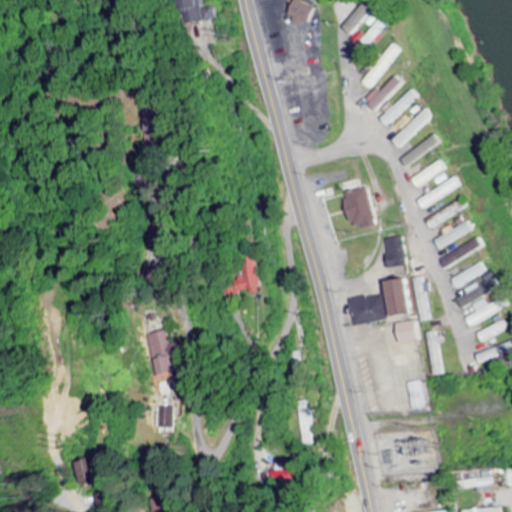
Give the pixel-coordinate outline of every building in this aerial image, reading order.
[(224,8),(205,10),(204,0),(192,0),(195,24),(226,20),(224,8)] [(309,24),(309,23),(318,25),(323,7),(301,1),(296,20),(309,24)] [(372,22),(377,27),(384,20),(378,14),(383,10),(375,2),(349,28),(357,37),(372,22)] [(395,27),(388,21),(374,37),(372,36),(362,49),(370,56),(395,27)] [(391,71),(385,65),(368,82),(375,89),(391,71)] [(385,120),(392,128),(422,100),(416,93),(400,108),(395,103),(387,110),(391,114),(385,120)] [(148,133),(168,134),(169,106),(149,106),(148,133)] [(404,148),(442,118),(436,110),(398,140),(404,148)] [(449,145),(444,136),(407,159),(412,167),(449,145)] [(425,186),(453,171),(448,162),(420,178),(425,186)] [(384,225),(375,188),(350,194),(359,231),(384,225)] [(440,241),(445,250),(480,231),(475,223),(460,231),(457,226),(448,231),(450,236),(440,241)] [(391,240),(392,269),(412,268),(410,239),(391,240)] [(490,247),(486,240),(446,261),(451,269),(490,247)] [(266,294),(263,263),(248,265),(249,277),(238,278),(239,293),(254,291),(255,295),(266,294)] [(456,280),(461,289),(493,273),(488,264),(456,280)] [(420,280),(424,323),(434,322),(430,279),(420,280)] [(422,316),(417,280),(393,284),(398,319),(422,316)] [(502,292),(497,281),(484,288),(483,284),(469,291),(472,296),(463,300),(467,309),(502,292)] [(390,295),(354,300),(358,327),(394,322),(390,295)] [(477,306),(481,314),(471,319),(475,328),(511,308),(511,302),(510,298),(493,306),(490,300),(477,306)] [(483,333),(487,343),(511,332),(511,325),(511,322),(483,333)] [(405,344),(425,342),(423,323),(403,325),(405,344)] [(177,375),(173,333),(147,335),(150,362),(158,361),(160,377),(177,375)] [(433,334),(435,377),(445,376),(443,333),(433,334)] [(511,356),(511,345),(482,356),(485,366),(511,356)] [(418,411),(431,409),(427,382),(414,385),(418,411)] [(181,430),(181,409),(157,409),(157,429),(181,430)] [(315,411),(302,411),(303,445),(316,445),(315,411)] [(90,487),(109,483),(103,459),(84,464),(90,487)]
